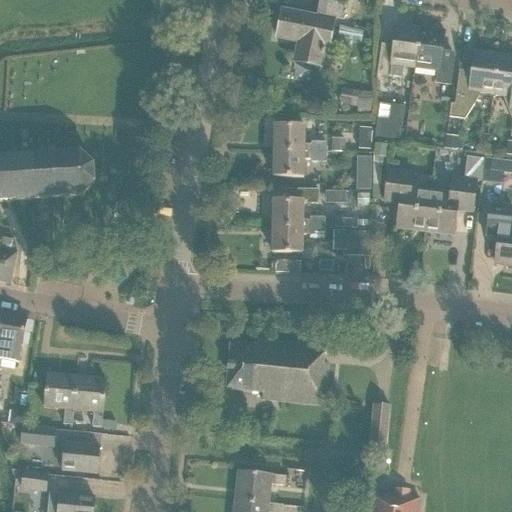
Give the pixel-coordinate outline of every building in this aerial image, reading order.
[(343,0),(320,0),(316,19),(282,12),(276,37),(299,42),(295,62),(320,67),(324,47),(328,48),(333,22),(330,21),(330,18),(340,20),(343,0)] [(402,67),(414,69),(420,29),(396,26),(393,47),(381,45),(377,76),(400,79),(402,67)] [(441,53),(444,33),(420,29),(414,69),(438,72),(436,84),(449,85),(453,55),(441,53)] [(478,94),(493,96),(498,56),(474,53),(471,73),(459,72),(455,105),(449,104),(448,117),(463,119),(477,96),(478,94)] [(511,58),(498,56),(493,96),(502,97),(511,122),(511,58)] [(368,73),(365,73),(365,69),(359,69),(359,90),(367,90),(368,73)] [(371,93),(356,93),(356,114),(371,114),(371,93)] [(376,119),(374,138),(400,141),(405,107),(391,105),(389,121),(376,119)] [(361,124),(358,144),(370,146),(373,126),(361,124)] [(304,127),(274,127),(274,152),(326,153),(326,143),(311,143),(311,146),(304,146),(304,127)] [(406,142),(417,143),(418,130),(408,129),(406,142)] [(443,149),(455,150),(457,137),(445,135),(443,149)] [(332,139),(331,152),(344,153),(345,140),(332,139)] [(374,143),(373,156),(385,158),(387,145),(374,143)] [(450,195),(429,192),(425,233),(453,237),(457,208),(472,209),(476,182),(479,182),(482,160),(478,159),(479,153),(463,151),(462,159),(465,159),(463,180),(452,179),(450,195)] [(92,164),(81,154),(81,153),(78,152),(78,153),(63,154),(63,153),(60,153),(60,154),(45,155),(45,154),(42,154),(42,155),(27,156),(27,155),(24,155),(24,156),(9,157),(9,156),(6,157),(0,157),(0,202),(9,202),(12,202),(12,201),(27,200),(27,201),(30,201),(30,200),(45,199),(45,200),(48,199),(62,198),(62,199),(65,198),(80,197),(83,195),(82,195),(93,184),(95,182),(94,182),(93,167),(94,166),(92,164)] [(325,163),(326,153),(274,152),(273,178),(303,178),(304,160),(311,160),(311,163),(325,163)] [(356,158),(356,172),(371,172),(371,158),(356,158)] [(511,162),(491,160),(488,183),(501,185),(501,177),(511,178),(511,162)] [(396,229),(425,233),(429,192),(410,190),(412,174),(388,171),(384,199),(400,200),(396,229)] [(325,187),(325,200),(347,200),(347,188),(325,187)] [(285,202),(273,202),(272,228),(324,229),(324,219),(310,219),(310,221),(302,221),(303,205),(318,205),(318,191),(285,190),(285,202)] [(357,194),(357,206),(369,207),(369,194),(357,194)] [(494,264),(511,266),(511,234),(508,234),(511,208),(490,206),(486,237),(498,238),(494,264)] [(324,239),(324,229),(272,228),(272,254),(302,254),(302,236),(309,236),(309,239),(324,239)] [(347,250),(347,257),(369,258),(370,233),(348,232),(347,250)] [(0,283),(10,285),(17,254),(16,254),(14,241),(0,238),(0,283)] [(275,261),(275,273),(300,274),(300,262),(275,261)] [(0,401),(2,390),(0,390),(0,361),(17,364),(19,346),(22,347),(26,317),(0,313),(0,401)] [(261,401),(324,407),(328,365),(323,365),(325,347),(255,340),(254,347),(230,345),(226,390),(262,393),(261,401)] [(72,426),(73,412),(77,378),(47,375),(44,409),(65,411),(63,425),(72,426)] [(101,429),(106,380),(77,378),(73,412),(93,414),(92,428),(101,429)] [(369,445),(385,447),(389,407),(373,405),(369,445)] [(10,410),(9,425),(24,426),(26,412),(10,410)] [(54,432),(22,429),(20,444),(52,448),(54,432)] [(62,472),(96,475),(99,447),(65,444),(62,472)] [(23,471),(21,490),(45,492),(47,474),(23,471)] [(286,478),(237,473),(234,501),(268,505),(270,485),(285,487),(286,478)] [(368,511),(418,511),(420,500),(408,499),(409,491),(395,490),(394,497),(370,495),(368,511)] [(49,494),(47,511),(92,511),(94,498),(49,494)] [(282,511),(283,506),(268,505),(234,501),(233,511),(282,511)]
